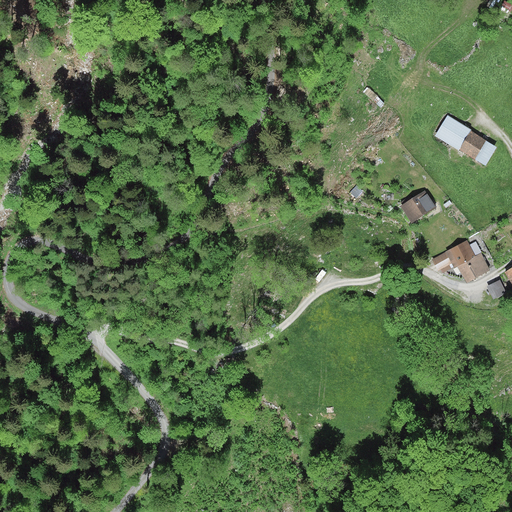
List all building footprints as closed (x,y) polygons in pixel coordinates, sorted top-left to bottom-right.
[(500,145),(445,115),(434,137),(488,166),(500,145)] [(425,190),(401,206),(412,223),(436,207),(425,190)] [(468,240),(446,252),(446,253),(452,264),(454,268),(458,266),(467,283),(490,270),(481,253),(476,256),(468,240)] [(446,253),(432,260),(438,271),(452,264),(446,253)] [(500,281),(488,286),(494,299),(506,293),(500,281)]
